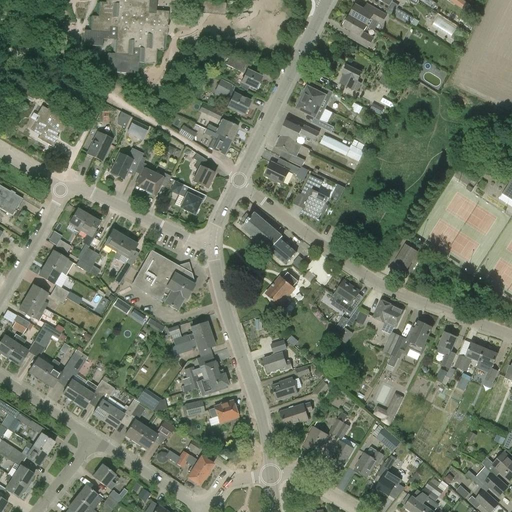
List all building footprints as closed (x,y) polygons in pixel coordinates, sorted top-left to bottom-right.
[(83,45),(82,46),(102,47),(102,40),(109,40),(109,38),(116,38),(115,54),(108,54),(107,64),(107,72),(116,73),(139,74),(139,64),(144,64),(156,65),(157,50),(164,51),(165,37),(168,37),(168,30),(169,26),(168,26),(169,16),(169,12),(163,12),(162,14),(156,14),(155,14),(149,14),(150,0),(156,0),(157,0),(105,0),(105,3),(98,3),(97,16),(97,17),(91,17),(91,31),(83,31),(83,39),(83,45)] [(470,6),(461,0),(450,0),(450,1),(466,13),(470,6)] [(225,16),(226,4),(202,2),(202,14),(225,16)] [(378,23),(381,25),(386,16),(373,8),(370,14),(356,6),(350,16),(367,26),(374,30),(378,23)] [(411,26),(415,19),(397,9),(393,16),(411,26)] [(363,33),(367,26),(350,16),(344,27),(358,35),(355,41),(367,48),(371,43),(368,41),(371,37),(363,33)] [(450,37),(456,28),(437,17),(432,25),(450,37)] [(214,48),(211,54),(224,60),(226,54),(214,48)] [(227,66),(245,75),(241,83),(239,88),(247,92),(249,87),(256,90),(262,77),(243,69),(246,64),(231,57),(227,66)] [(345,74),(340,84),(353,90),(354,88),(358,90),(361,84),(357,82),(361,73),(347,66),(343,73),(345,74)] [(195,74),(187,70),(182,80),(189,84),(195,74)] [(398,77),(387,70),(379,83),(389,89),(398,77)] [(202,73),(197,83),(204,86),(209,77),(202,73)] [(231,99),(227,108),(243,116),(250,102),(229,91),(231,86),(220,81),(215,92),(231,99)] [(304,89),(300,97),(325,109),(333,93),(323,87),(320,93),(307,87),(306,90),(304,89)] [(24,90),(21,95),(32,101),(35,96),(24,90)] [(296,109),(320,121),(325,109),(300,97),(296,105),(298,106),(296,109)] [(381,116),(384,110),(372,104),(369,110),(381,116)] [(38,139),(52,147),(67,122),(42,107),(37,115),(39,117),(38,120),(36,120),(31,129),(40,134),(38,139)] [(210,109),(207,115),(219,122),(222,115),(210,109)] [(130,117),(121,113),(117,120),(118,125),(125,128),(130,118),(130,117)] [(288,119),(280,135),(296,143),(299,136),(305,139),(306,136),(316,141),(319,134),(288,119)] [(133,121),(126,134),(142,142),(149,128),(133,121)] [(209,126),(207,130),(230,142),(237,127),(226,122),(221,132),(209,126)] [(332,133),(334,128),(323,122),(321,128),(332,133)] [(183,126),(178,133),(192,142),(196,135),(183,126)] [(212,150),(224,156),(230,142),(207,130),(207,131),(205,130),(203,134),(205,134),(217,140),(212,150)] [(113,140),(97,133),(87,155),(102,162),(101,161),(103,155),(105,156),(113,140)] [(276,146),(275,147),(283,151),(280,157),(302,167),(305,161),(297,157),(302,147),(296,143),(280,135),(281,136),(279,140),(278,139),(275,146),(276,146)] [(325,135),(320,144),(359,163),(368,144),(355,138),(350,148),(325,135)] [(174,149),(169,146),(166,152),(172,155),(174,149)] [(118,177),(120,178),(123,179),(125,176),(127,177),(128,173),(132,175),(142,155),(132,150),(128,159),(119,154),(113,166),(110,173),(111,175),(116,177),(118,177)] [(207,189),(214,174),(202,168),(203,166),(206,161),(196,154),(193,159),(197,162),(194,167),(195,169),(198,170),(193,182),(207,189)] [(140,175),(134,186),(145,192),(154,174),(148,171),(150,167),(140,162),(135,173),(140,175)] [(283,184),(289,172),(297,176),(300,170),(288,163),(284,170),(275,164),(271,163),(265,176),(271,179),(270,181),(276,183),(277,182),(283,184)] [(344,188),(346,185),(317,170),(315,174),(344,188)] [(161,172),(159,176),(154,174),(145,192),(155,197),(161,185),(166,188),(172,177),(161,172)] [(301,195),(309,198),(301,214),(301,215),(302,213),(306,215),(305,215),(319,221),(318,220),(322,213),(323,214),(327,207),(325,206),(329,198),(318,193),(323,182),(310,176),(301,195)] [(511,179),(507,176),(503,182),(496,178),(491,186),(511,199),(511,179)] [(192,197),(195,191),(177,182),(174,181),(170,192),(178,196),(179,195),(185,198),(180,208),(194,215),(201,201),(192,197)] [(22,199),(0,186),(0,209),(12,216),(22,199)] [(77,210),(69,224),(81,231),(89,217),(77,210)] [(270,251),(285,264),(296,252),(285,243),(287,242),(282,238),(283,237),(254,213),(250,218),(248,217),(245,221),(246,223),(242,228),(270,252),(270,251)] [(99,223),(89,217),(81,231),(87,235),(82,242),(89,246),(97,232),(95,231),(99,223)] [(103,246),(116,253),(125,238),(113,230),(103,246)] [(128,260),(133,251),(137,245),(125,238),(116,253),(113,258),(118,262),(121,256),(128,260)] [(70,247),(59,241),(56,247),(66,253),(70,247)] [(394,262),(407,270),(418,252),(405,245),(394,262)] [(94,252),(88,249),(85,253),(81,261),(86,265),(94,252)] [(191,274),(151,251),(132,285),(158,300),(173,274),(191,284),(193,280),(191,274)] [(67,260),(53,252),(45,265),(60,273),(67,260)] [(94,252),(86,265),(92,268),(93,266),(99,255),(94,252)] [(86,265),(81,261),(79,260),(76,266),(88,273),(92,268),(86,265)] [(124,278),(132,265),(126,262),(114,282),(119,286),(124,278)] [(39,275),(54,284),(60,273),(45,265),(39,275)] [(92,268),(88,273),(96,277),(100,270),(93,266),(92,268)] [(285,299),(294,289),(294,288),(299,282),(288,273),(283,278),(281,277),(266,295),(279,307),(280,306),(285,310),(291,303),(285,299)] [(193,285),(191,284),(173,274),(158,300),(177,311),(184,299),(186,300),(194,285),(193,285)] [(359,302),(355,299),(360,292),(344,281),(330,301),(333,303),(331,304),(341,311),(343,309),(350,315),(359,302)] [(47,295),(33,286),(25,299),(45,310),(48,304),(43,302),(47,295)] [(56,286),(53,291),(65,299),(69,293),(56,286)] [(62,304),(65,299),(53,291),(50,297),(62,304)] [(125,303),(119,298),(115,305),(121,309),(125,303)] [(42,314),(45,310),(25,299),(19,310),(33,319),(38,322),(43,314),(42,314)] [(404,311),(381,301),(373,318),(396,328),(404,311)] [(367,317),(360,313),(356,322),(360,324),(361,323),(363,324),(367,317)] [(17,316),(14,321),(26,329),(30,323),(17,316)] [(343,330),(348,319),(342,316),(336,327),(343,330)] [(165,328),(150,319),(146,324),(161,333),(165,328)] [(399,340),(391,356),(398,359),(402,351),(407,353),(409,349),(412,350),(416,349),(418,346),(423,349),(432,328),(418,322),(415,329),(412,328),(406,341),(407,341),(406,343),(405,343),(399,340)] [(206,323),(191,328),(195,340),(210,335),(206,323)] [(41,330),(47,333),(52,336),(58,340),(62,334),(44,324),(41,330)] [(179,333),(177,327),(167,330),(170,336),(179,333)] [(344,327),(338,336),(346,341),(351,332),(344,327)] [(33,342),(39,346),(47,333),(41,330),(33,342)] [(399,340),(400,337),(390,332),(382,351),(391,356),(399,340)] [(44,349),(52,336),(47,333),(39,346),(44,349)] [(91,337),(86,333),(82,339),(87,342),(91,337)] [(457,338),(445,333),(437,352),(442,354),(445,348),(452,351),(457,338)] [(0,342),(0,353),(7,358),(20,338),(16,335),(12,341),(5,336),(0,342)] [(214,346),(210,335),(195,340),(198,352),(214,346)] [(172,341),(174,347),(180,345),(189,342),(187,336),(172,341)] [(25,341),(20,338),(7,358),(19,366),(28,352),(22,347),(25,341)] [(270,344),(273,354),(287,349),(284,340),(270,344)] [(189,342),(180,345),(182,351),(191,347),(189,342)] [(63,344),(58,355),(65,358),(70,347),(63,344)] [(472,344),(466,357),(479,362),(485,349),(472,344)] [(485,349),(479,362),(477,368),(487,372),(490,373),(491,369),(492,368),(497,355),(485,349)] [(441,366),(450,370),(451,369),(456,355),(447,351),(441,366)] [(62,371),(68,375),(80,357),(74,353),(70,360),(62,371)] [(285,362),(282,353),(263,359),(268,373),(281,369),(281,371),(292,367),(290,361),(285,362)] [(197,364),(213,359),(212,355),(196,360),(197,364)] [(462,371),(467,359),(458,355),(453,367),(462,371)] [(85,361),(80,357),(68,375),(73,379),(81,367),(85,361)] [(29,373),(40,380),(50,366),(38,358),(29,373)] [(53,360),(50,366),(40,380),(52,388),(62,374),(56,370),(60,364),(53,360)] [(219,377),(222,376),(220,370),(219,371),(216,363),(214,363),(214,362),(204,366),(199,367),(199,369),(194,371),(195,376),(201,374),(203,380),(208,378),(209,380),(219,377)] [(310,374),(308,366),(296,370),(298,377),(310,374)] [(188,384),(197,381),(195,376),(194,371),(192,367),(183,370),(188,384)] [(448,372),(447,372),(441,369),(435,380),(442,384),(448,372)] [(442,384),(438,393),(439,393),(438,397),(444,399),(445,396),(442,394),(452,376),(455,371),(451,369),(450,370),(448,373),(448,372),(442,384)] [(487,372),(483,380),(492,384),(497,371),(491,369),(490,373),(487,372)] [(318,370),(315,374),(320,378),(323,375),(318,370)] [(199,388),(202,396),(227,388),(226,385),(227,385),(224,375),(222,376),(219,377),(209,380),(208,378),(203,380),(202,381),(201,380),(197,381),(199,388)] [(461,377),(456,387),(464,391),(469,381),(461,377)] [(295,389),(301,387),(298,379),(292,381),(292,379),(284,381),(284,382),(272,386),(277,401),(297,394),(295,389)] [(62,395),(73,402),(83,388),(72,381),(62,395)] [(84,409),(93,395),(95,393),(99,396),(107,384),(102,381),(97,388),(92,384),(87,391),(83,388),(73,402),(84,409)] [(197,381),(188,384),(190,391),(199,388),(197,381)] [(330,387),(323,382),(314,393),(321,398),(330,387)] [(112,388),(107,384),(99,396),(104,400),(112,388)] [(160,399),(153,395),(145,407),(152,411),(160,399)] [(396,395),(391,404),(397,409),(403,398),(396,395)] [(93,415),(103,422),(113,408),(116,403),(109,398),(106,403),(102,401),(93,415)] [(0,409),(8,414),(14,418),(17,413),(5,405),(0,401),(0,409)] [(138,404),(133,401),(125,413),(130,416),(138,405),(138,404)] [(184,405),(186,417),(204,413),(201,401),(184,405)] [(214,407),(214,408),(208,410),(211,419),(217,417),(220,424),(238,418),(233,401),(214,407)] [(116,403),(103,422),(114,429),(124,415),(123,415),(125,413),(126,410),(124,408),(116,403)] [(304,406),(303,405),(280,412),(285,428),(309,420),(306,413),(312,411),(310,404),(304,406)] [(134,422),(135,421),(136,419),(138,420),(145,409),(138,405),(130,416),(129,419),(134,422)] [(394,415),(387,412),(377,408),(374,415),(383,419),(381,422),(390,426),(395,415),(394,415)] [(347,416),(342,413),(337,420),(330,432),(335,435),(342,423),(347,416)] [(7,429),(14,418),(8,414),(1,425),(7,429)] [(28,427),(41,436),(34,446),(47,455),(55,443),(42,434),(44,430),(31,422),(19,414),(16,419),(28,427)] [(134,422),(124,436),(135,443),(136,443),(146,428),(143,427),(139,424),(135,421),(134,422)] [(163,421),(156,432),(167,439),(174,428),(163,421)] [(342,440),(349,427),(343,424),(336,436),(342,440)] [(136,443),(135,443),(136,443),(143,449),(147,451),(153,442),(157,436),(146,428),(136,443)] [(310,434),(311,435),(304,447),(318,455),(328,436),(314,428),(310,434)] [(386,428),(377,438),(393,451),(401,442),(386,428)] [(476,436),(470,433),(467,440),(473,443),(476,436)] [(1,441),(0,442),(0,447),(10,454),(14,449),(1,441)] [(192,441),(188,448),(197,453),(201,446),(192,441)] [(340,442),(330,459),(336,462),(335,463),(336,465),(339,468),(341,467),(342,466),(343,467),(353,449),(340,442)] [(47,455),(34,446),(31,444),(28,448),(31,450),(26,458),(40,467),(47,455)] [(0,454),(7,459),(10,454),(0,447),(0,454)] [(184,469),(187,463),(169,452),(166,457),(176,464),(184,469)] [(183,452),(180,458),(169,452),(187,463),(192,466),(192,467),(206,476),(213,465),(201,457),(198,461),(190,456),(183,452)] [(226,461),(229,457),(221,452),(219,456),(226,461)] [(372,459),(364,454),(354,471),(366,478),(374,465),(376,466),(382,456),(376,452),(372,459)] [(481,464),(486,467),(493,474),(497,470),(504,476),(504,475),(510,481),(511,479),(511,461),(503,453),(493,464),(487,458),(481,464)] [(391,467),(397,460),(392,455),(386,463),(391,467)] [(8,475),(13,478),(26,486),(33,475),(31,473),(20,466),(17,471),(12,468),(8,475)] [(111,491),(115,485),(110,481),(115,476),(102,466),(92,477),(105,488),(106,487),(111,491)] [(199,486),(206,476),(192,467),(188,472),(190,473),(187,478),(199,486)] [(493,474),(486,467),(482,471),(489,478),(493,474)] [(402,480),(387,471),(376,489),(389,496),(395,485),(398,487),(402,480)] [(477,485),(484,491),(486,493),(490,488),(499,497),(508,488),(493,474),(489,478),(482,471),(473,481),(477,485)] [(416,473),(413,476),(410,481),(409,482),(419,489),(426,480),(416,473)] [(449,475),(445,480),(448,484),(453,479),(449,475)] [(27,487),(26,486),(13,478),(13,479),(9,476),(5,481),(9,484),(5,490),(19,499),(27,487)] [(409,511),(417,511),(439,483),(433,479),(431,482),(429,482),(420,495),(421,497),(419,500),(417,501),(412,498),(408,495),(402,504),(405,507),(404,508),(409,511)] [(417,511),(433,511),(437,508),(433,505),(434,503),(442,492),(436,487),(439,483),(417,511)] [(140,486),(136,484),(132,490),(136,493),(140,486)] [(460,485),(456,490),(465,498),(469,494),(460,485)] [(88,506),(93,510),(102,499),(86,486),(77,497),(88,506)] [(151,494),(143,489),(137,498),(145,503),(151,494)] [(108,497),(118,504),(122,499),(127,492),(124,490),(118,496),(112,491),(108,497)] [(491,511),(499,504),(486,493),(484,491),(476,500),(472,497),(468,501),(477,509),(481,505),(488,511),(491,511)] [(93,510),(88,506),(77,497),(68,508),(72,511),(83,511),(84,511),(95,511),(96,511),(93,510)] [(113,511),(118,504),(108,497),(104,503),(113,511)] [(166,511),(152,502),(145,511),(166,511)]
